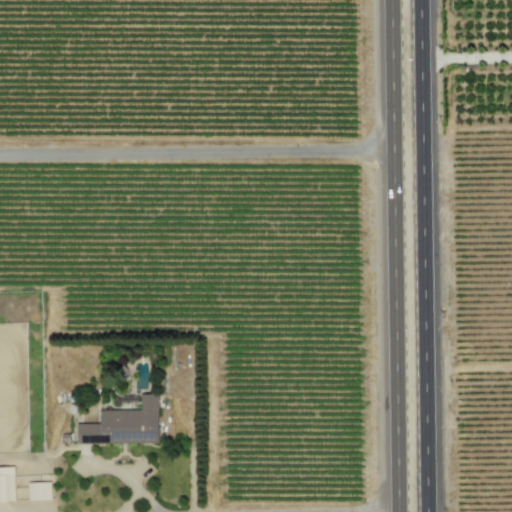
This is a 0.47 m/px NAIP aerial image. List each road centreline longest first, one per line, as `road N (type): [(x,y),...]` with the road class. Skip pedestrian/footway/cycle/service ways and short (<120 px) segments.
road 1 (primary): [(431,511),(424,0)]
road 2 (primary): [(394,0),(396,511)]
